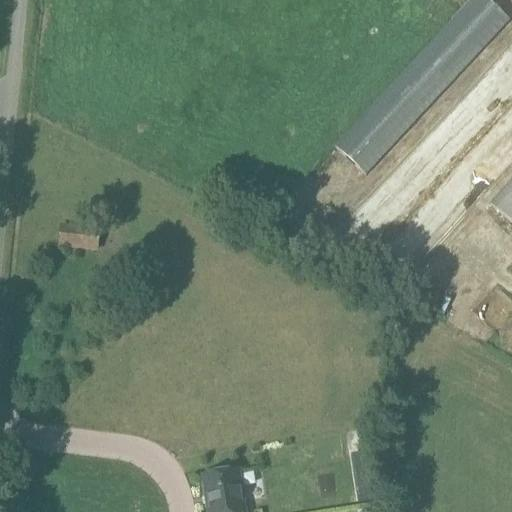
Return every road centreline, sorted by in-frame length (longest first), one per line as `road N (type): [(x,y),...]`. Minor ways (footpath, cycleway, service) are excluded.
road 1 (unclassified): [(0,235),(22,0)]
road 2 (unknown): [(0,417),(130,442),(170,480),(178,511)]
